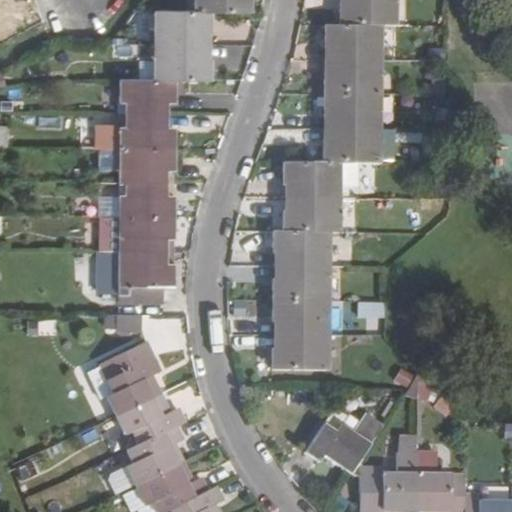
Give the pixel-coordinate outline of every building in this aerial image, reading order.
[(193,0),(193,12),(208,12),(249,12),(248,0),(193,0)] [(346,0),(346,5),(340,5),(340,28),(378,28),(394,29),(394,5),(394,0),(346,0)] [(153,34),(166,34),(166,47),(199,47),(200,34),(208,35),(208,12),(193,12),(154,12),(153,34)] [(322,48),(328,49),(329,62),(364,63),(378,63),(378,49),(378,28),(340,28),(322,28),(322,48)] [(199,47),(207,47),(208,35),(200,34),(199,47)] [(154,58),(154,81),(173,81),(207,82),(207,59),(199,59),(199,47),(166,47),(166,59),(154,58)] [(328,74),(322,73),(321,96),(377,97),(378,73),(378,63),(364,63),(329,62),(328,74)] [(173,103),(173,81),(154,81),(119,80),(118,103),(131,103),(131,115),(166,115),(166,103),(173,103)] [(377,118),(377,97),(321,96),(321,118),(328,117),(329,128),(364,129),(377,128),(377,118)] [(131,127),(118,127),(118,150),(173,150),(173,128),(166,129),(166,115),(131,115),(131,127)] [(94,150),(116,150),(116,124),(95,124),(94,150)] [(0,125),(0,147),(8,148),(9,126),(0,125)] [(321,142),(322,164),(338,165),(377,165),(377,128),(364,129),(329,128),(328,130),(329,142),(321,142)] [(393,165),(393,129),(377,128),(377,165),(393,165)] [(173,172),(173,150),(118,150),(118,171),(118,184),(130,184),(166,184),(173,184),(173,172)] [(338,199),(338,165),(322,164),(282,164),(282,186),(289,187),(289,199),(324,199),(338,199)] [(357,165),(343,165),(344,189),(358,188),(357,165)] [(118,184),(118,195),(118,218),(173,218),(173,196),(173,184),(166,184),(130,184),(118,184)] [(118,218),(118,195),(105,196),(102,199),(101,218),(118,218)] [(289,211),(282,211),(282,233),(326,234),(337,234),(338,199),(324,199),(289,199),(289,211)] [(338,199),(337,234),(355,235),(355,199),(338,199)] [(118,240),(118,218),(101,218),(101,252),(118,253),(118,240)] [(118,240),(118,253),(130,253),(164,253),(165,241),(173,241),(173,218),(118,218),(118,240)] [(271,256),(278,256),(278,269),(313,270),(327,270),(326,234),(282,233),(272,233),(271,256)] [(164,253),(172,253),(173,241),(165,241),(164,253)] [(118,266),(130,266),(130,253),(118,253),(101,252),(96,252),(95,295),(117,295),(117,287),(118,266)] [(130,266),(118,266),(117,287),(172,288),(173,265),(164,264),(164,253),(130,253),(130,266)] [(173,265),(172,253),(164,253),(164,264),(173,265)] [(278,280),(271,280),(271,302),(326,303),(327,280),(327,270),(313,270),(278,269),(278,280)] [(144,306),(144,288),(117,287),(117,295),(117,305),(144,306)] [(271,324),(278,324),(279,337),(312,337),(326,337),(326,325),(326,303),(271,302),(271,324)] [(360,303),(361,324),(385,323),(385,302),(360,303)] [(36,334),(55,334),(55,320),(37,319),(36,334)] [(139,319),(115,319),(115,335),(139,335),(139,319)] [(326,337),(312,337),(279,337),(278,350),(271,350),(271,373),(325,373),(326,349),(326,337)] [(112,396),(104,399),(113,418),(160,396),(152,378),(161,375),(146,344),(97,367),(112,396)] [(123,438),(129,434),(136,447),(182,425),(185,424),(178,410),(169,415),(160,396),(113,418),(123,438)] [(317,463),(321,457),(349,475),(381,427),(363,416),(357,424),(334,410),(304,454),(317,463)] [(188,437),(182,425),(136,447),(123,453),(130,465),(123,468),(132,486),(184,461),(175,444),(188,437)] [(408,511),(414,511),(415,489),(415,454),(396,454),(395,476),(367,475),(366,511),(382,511),(408,511)] [(462,511),(463,511),(463,497),(463,486),(463,477),(449,476),(436,476),(436,454),(415,454),(415,489),(414,511),(462,511)] [(150,506),(152,511),(169,511),(214,490),(207,476),(194,482),(184,461),(132,486),(143,509),(150,506)] [(131,485),(123,468),(107,476),(106,481),(112,494),(131,485)] [(152,511),(150,506),(143,509),(133,488),(119,494),(127,511),(152,511)] [(217,511),(215,506),(224,502),(217,489),(214,490),(169,511),(217,511)] [(509,511),(510,503),(477,502),(477,497),(463,497),(463,511),(462,511),(509,511)]
